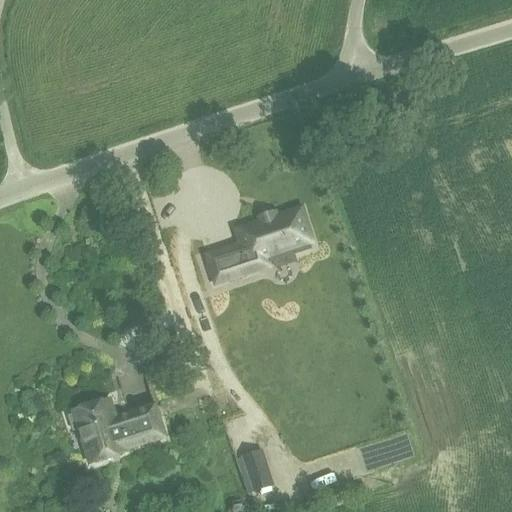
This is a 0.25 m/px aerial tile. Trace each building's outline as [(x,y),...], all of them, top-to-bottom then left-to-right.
[(229,251),(237,279),(257,273),(254,265),(290,254),(292,258),(292,259),(309,254),(310,254),(309,253),(308,249),(311,248),(301,214),(278,220),(275,221),(274,221),(274,222),(262,226),(261,225),(260,225),(260,226),(257,227),(236,233),(239,245),(240,248),(229,251)] [(283,332),(287,344),(305,337),(301,326),(283,332)] [(70,416),(75,431),(84,428),(89,445),(85,446),(91,464),(128,452),(127,450),(167,437),(157,405),(124,415),(125,418),(118,420),(111,400),(74,412),(75,414),(70,416)] [(243,457),(243,458),(255,493),(262,490),(271,487),(274,486),(262,451),(256,453),(243,457)] [(248,495),(255,493),(243,458),(237,460),(248,495)]
